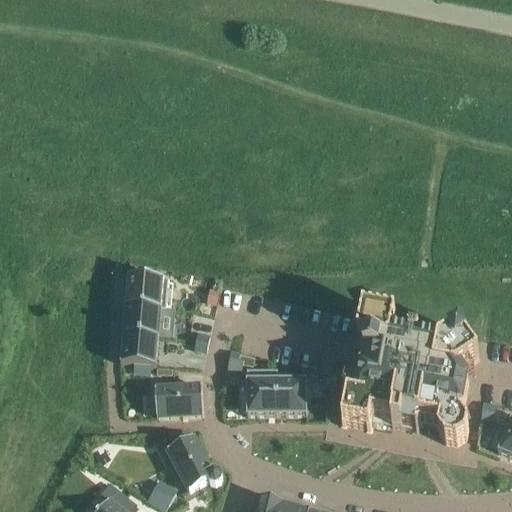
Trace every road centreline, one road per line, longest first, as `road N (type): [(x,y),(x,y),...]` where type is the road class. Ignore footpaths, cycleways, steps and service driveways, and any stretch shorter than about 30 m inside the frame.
road 1 (residential): [(252,470),(393,503),(511,501)]
road 2 (tertiary): [(511,25),(378,0)]
